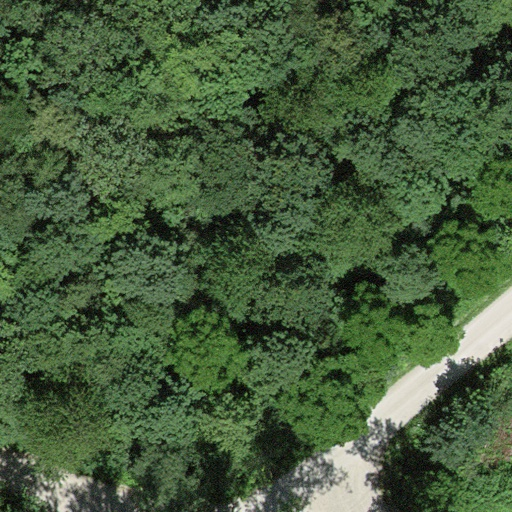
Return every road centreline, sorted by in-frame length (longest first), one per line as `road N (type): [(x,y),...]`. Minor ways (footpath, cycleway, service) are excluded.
road 1 (track): [(511,308),(416,385),(376,435),(362,493)]
road 2 (track): [(0,461),(149,511)]
